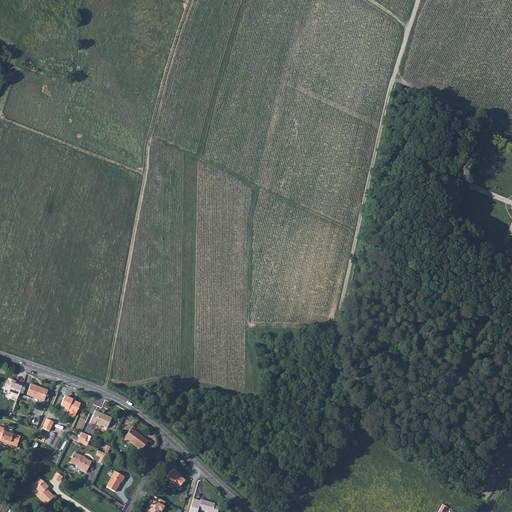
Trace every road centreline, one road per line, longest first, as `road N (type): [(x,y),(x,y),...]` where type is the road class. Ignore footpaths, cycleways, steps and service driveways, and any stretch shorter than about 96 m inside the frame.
road 1 (track): [(277,511),(313,436),(408,25)]
road 2 (track): [(104,390),(152,106),(190,0)]
road 3 (tertiary): [(0,354),(104,390),(171,438)]
